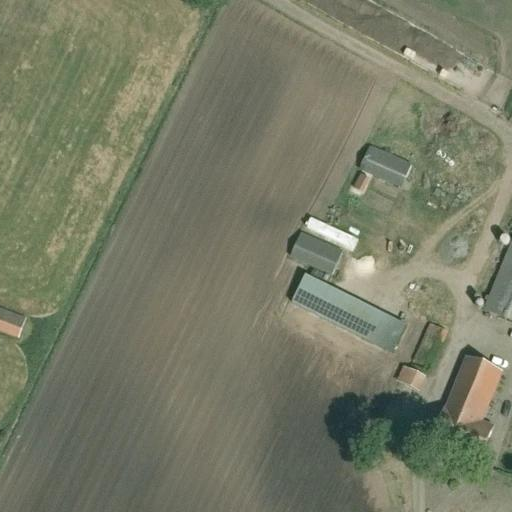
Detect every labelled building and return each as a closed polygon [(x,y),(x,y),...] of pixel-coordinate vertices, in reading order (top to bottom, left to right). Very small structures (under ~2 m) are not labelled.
[(411,167),(371,149),(361,173),(401,190),(411,167)] [(370,180),(361,176),(353,190),(363,195),(370,180)] [(342,254),(301,236),(291,260),(331,278),(342,254)] [(511,323),(511,243),(483,312),(511,323)] [(407,328),(304,276),(290,304),(393,356),(407,328)] [(0,333),(19,341),(26,320),(0,310),(0,333)] [(429,326),(410,368),(428,376),(447,334),(429,326)] [(431,446),(440,450),(478,466),(493,429),(482,424),(502,375),(466,361),(446,410),(445,410),(431,446)] [(421,391),(428,377),(405,367),(398,381),(421,391)]
